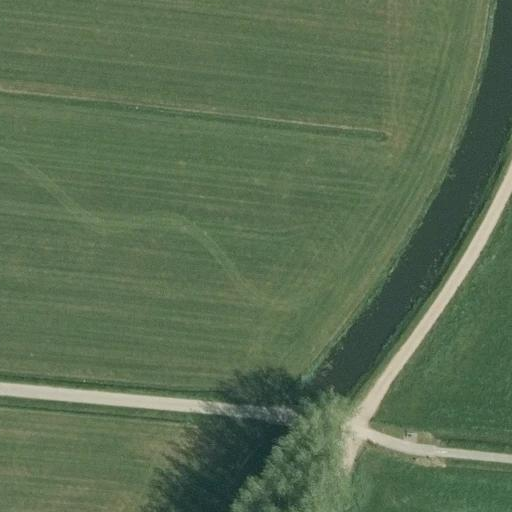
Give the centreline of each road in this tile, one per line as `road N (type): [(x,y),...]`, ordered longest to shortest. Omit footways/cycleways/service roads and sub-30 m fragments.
road 1 (unclassified): [(0,391),(318,419),(440,453)]
road 2 (track): [(511,173),(454,289),(357,419),(325,511)]
